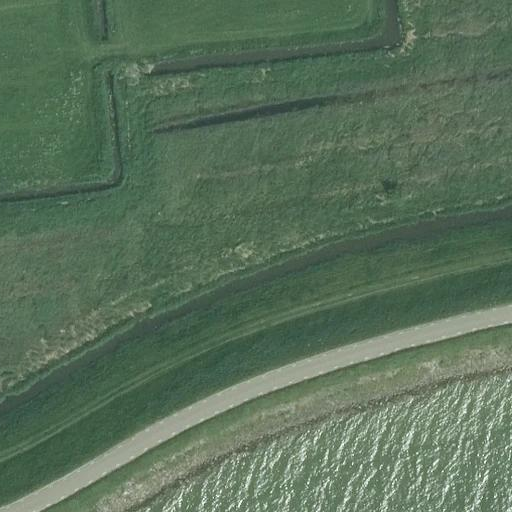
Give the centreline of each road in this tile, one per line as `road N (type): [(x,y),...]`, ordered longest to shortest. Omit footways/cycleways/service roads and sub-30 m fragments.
road 1 (track): [(511,254),(305,302),(179,355),(0,449)]
road 2 (tertiary): [(13,511),(232,394),(511,313)]
